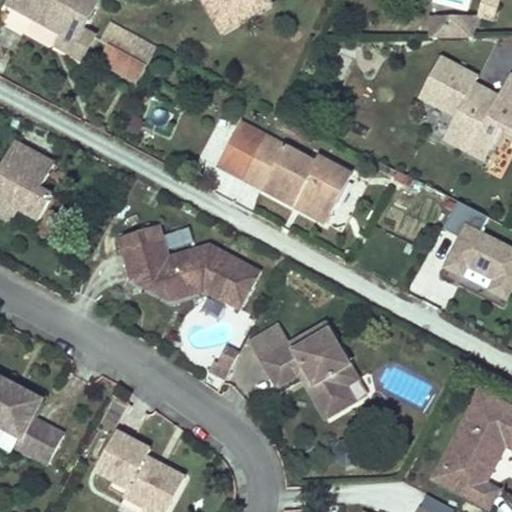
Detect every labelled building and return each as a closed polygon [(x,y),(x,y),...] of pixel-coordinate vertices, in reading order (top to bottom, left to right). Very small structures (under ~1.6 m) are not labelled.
[(83,30),(99,0),(12,0),(9,6),(36,21),(64,36),(58,47),(82,61),(95,36),(83,30)] [(243,13),(245,4),(243,0),(202,0),(219,28),(243,13)] [(222,33),(270,5),(266,0),(243,0),(245,4),(243,13),(219,28),(222,33)] [(494,21),(499,5),(483,1),(479,17),(494,21)] [(450,39),(450,19),(433,19),(433,40),(450,39)] [(473,39),(478,19),(450,19),(450,39),(473,39)] [(64,36),(36,21),(27,36),(51,49),(58,47),(64,36)] [(110,24),(102,40),(109,45),(99,62),(137,84),(148,65),(156,49),(110,24)] [(491,150),(503,128),(511,132),(511,103),(500,98),(482,88),(479,96),(471,92),(475,85),(479,78),(441,59),(420,98),(456,117),(445,140),(471,153),(477,143),(491,150)] [(511,103),(511,75),(500,98),(511,103)] [(479,96),(482,88),(475,85),(471,92),(479,96)] [(353,176),(318,158),(315,163),(242,124),(219,167),(295,207),(299,198),(331,215),(353,176)] [(53,196),(41,190),(55,163),(15,142),(1,168),(0,167),(0,216),(13,224),(20,210),(40,221),(53,196)] [(411,189),(415,180),(398,172),(393,180),(411,189)] [(331,215),(299,198),(295,207),(327,225),(331,215)] [(479,233),(488,218),(456,201),(442,228),(460,238),(466,226),(479,233)] [(33,235),(40,221),(20,210),(13,224),(33,235)] [(239,310),(260,273),(210,246),(169,259),(159,226),(119,238),(133,282),(162,273),(171,302),(191,296),(198,284),(209,290),(210,294),(239,310)] [(511,249),(479,233),(466,226),(460,238),(444,268),(462,277),(467,267),(494,281),(489,291),(506,300),(511,288),(511,249)] [(389,270),(404,277),(417,253),(396,242),(390,252),(396,255),(389,270)] [(420,270),(411,290),(448,307),(458,286),(420,270)] [(171,302),(162,273),(133,282),(171,302)] [(209,290),(198,284),(191,296),(206,292),(210,294),(209,290)] [(358,380),(326,326),(291,345),(263,362),(278,388),(301,375),(307,371),(333,415),(355,402),(346,387),(358,380)] [(291,345),(281,328),(252,344),(263,362),(291,345)] [(233,365),(238,354),(227,348),(222,359),(233,365)] [(225,379),(233,365),(222,359),(219,364),(217,368),(213,365),(210,371),(225,379)] [(333,415),(307,371),(301,375),(327,419),(333,415)] [(33,420),(43,401),(0,378),(0,428),(21,440),(17,448),(49,465),(64,437),(33,420)] [(511,407),(482,391),(475,405),(474,405),(468,416),(471,426),(450,466),(439,469),(434,480),(479,504),(489,485),(487,484),(476,479),(483,467),(486,466),(492,455),(491,452),(497,441),(507,446),(509,447),(511,441),(511,407)] [(450,466),(471,426),(468,416),(439,469),(450,466)] [(160,511),(167,511),(186,478),(166,468),(163,473),(152,467),(155,462),(147,458),(151,450),(117,433),(96,472),(114,481),(129,489),(124,497),(146,508),(146,509),(148,506),(160,511)] [(487,484),(507,446),(497,441),(491,452),(492,455),(486,466),(483,467),(476,479),(487,484)] [(163,473),(166,468),(155,462),(152,467),(163,473)] [(124,497),(129,489),(114,481),(109,489),(124,497)] [(490,509),(500,491),(489,485),(479,504),(490,509)]
